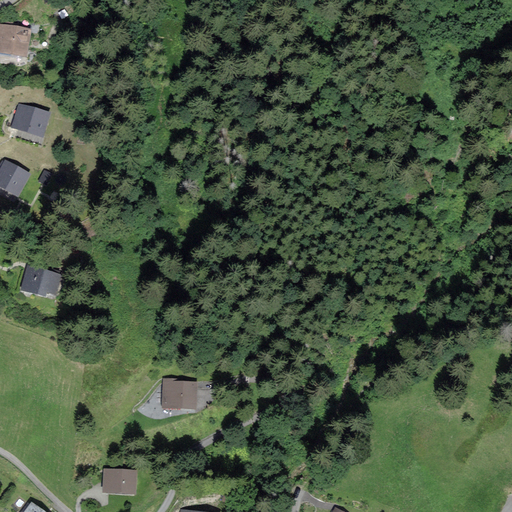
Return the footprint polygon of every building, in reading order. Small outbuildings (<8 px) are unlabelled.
[(30,29),(2,25),(1,33),(0,33),(0,51),(26,55),(30,29)] [(48,113),(22,105),(16,124),(43,132),(48,113)] [(29,175),(6,161),(0,170),(0,182),(17,193),(29,175)] [(60,276),(30,266),(23,287),(44,294),(46,289),(55,291),(60,276)] [(195,407),(195,384),(177,383),(177,379),(165,378),(164,406),(195,407)] [(136,471),(106,470),(105,491),(135,492),(136,471)] [(45,511),(34,503),(26,511),(45,511)]
